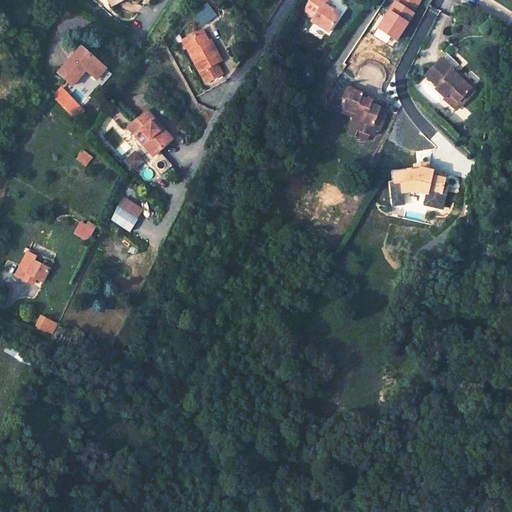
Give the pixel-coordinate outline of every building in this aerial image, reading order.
[(322,0),(308,0),(303,9),(312,15),(310,19),(329,31),(339,14),(321,2),(322,0)] [(396,40),(421,0),(420,0),(397,0),(396,2),(394,0),(393,0),(372,34),(386,43),(390,36),(396,40)] [(204,3),(191,14),(201,26),(214,16),(204,3)] [(195,25),(174,35),(197,78),(216,69),(210,59),(212,59),(201,36),(195,25)] [(205,34),(201,36),(212,59),(216,57),(205,34)] [(106,70),(82,48),(58,74),(69,84),(83,69),(86,71),(96,80),(106,70)] [(427,78),(448,98),(451,95),(466,108),(473,101),(470,98),(478,90),(461,74),(445,58),(427,78)] [(83,69),(69,84),(71,87),(86,71),(83,69)] [(347,105),(364,112),(361,120),(356,133),(367,138),(372,126),(378,129),(386,109),(370,103),(372,100),(361,95),(362,92),(346,86),(337,109),(344,112),(347,105)] [(478,90),(470,98),(473,101),(481,93),(478,90)] [(60,91),(54,97),(76,119),(82,112),(60,91)] [(460,114),(466,108),(451,95),(448,98),(446,101),(460,114)] [(344,112),(355,117),(361,120),(364,112),(347,105),(344,112)] [(170,143),(144,113),(124,129),(150,159),(170,143)] [(356,133),(361,120),(355,117),(350,131),(356,133)] [(120,163),(130,173),(143,161),(133,151),(120,163)] [(77,160),(84,166),(91,158),(83,152),(77,160)] [(160,175),(171,165),(159,153),(148,163),(160,175)] [(409,171),(426,169),(425,161),(411,163),(409,171)] [(419,189),(428,190),(428,193),(442,195),(445,178),(433,175),(434,171),(426,169),(409,171),(395,173),(398,192),(419,189)] [(129,232),(141,208),(121,197),(108,221),(129,232)] [(80,219),(71,234),(84,242),(93,227),(80,219)] [(28,265),(44,274),(46,270),(30,262),(28,265)] [(21,278),(37,286),(44,274),(28,265),(21,278)]
